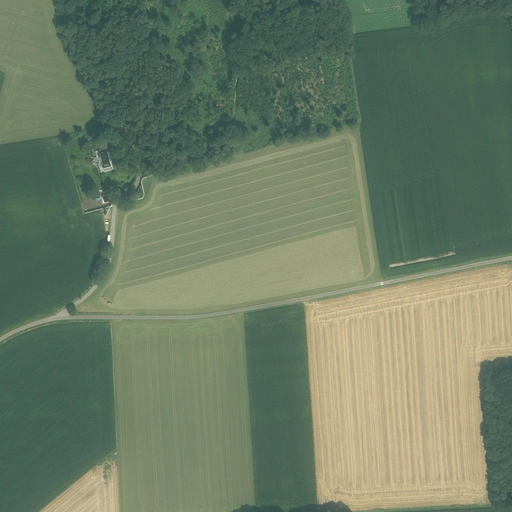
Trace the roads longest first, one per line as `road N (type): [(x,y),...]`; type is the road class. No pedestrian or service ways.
road 1 (unclassified): [(63,318),(201,317),(511,258)]
road 2 (unclassified): [(63,318),(104,270),(114,208)]
